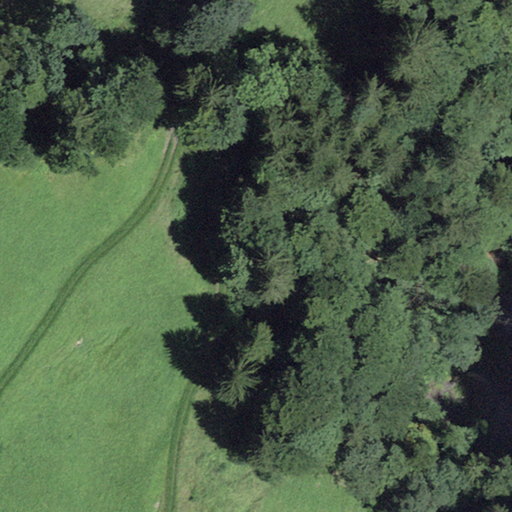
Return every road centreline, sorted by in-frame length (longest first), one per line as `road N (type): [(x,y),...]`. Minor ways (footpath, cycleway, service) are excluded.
road 1 (track): [(238,23),(195,54),(184,74),(208,100),(218,136),(222,258),(178,408),(166,511)]
road 2 (track): [(184,74),(166,148),(136,211),(88,254),(0,376)]
